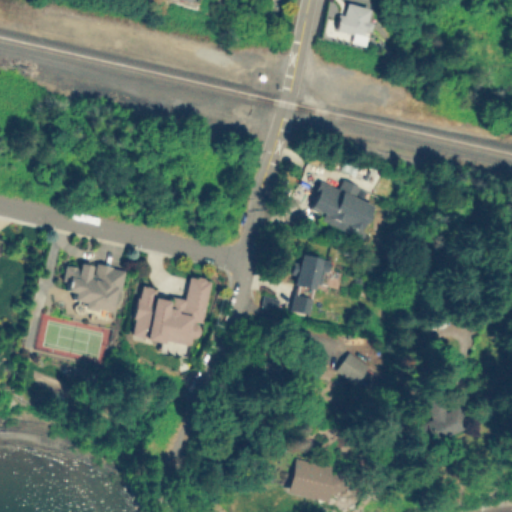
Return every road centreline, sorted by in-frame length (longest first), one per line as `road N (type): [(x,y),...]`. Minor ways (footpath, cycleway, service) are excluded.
road 1 (residential): [(308,0),(238,302),(165,469)]
road 2 (residential): [(248,258),(0,201)]
